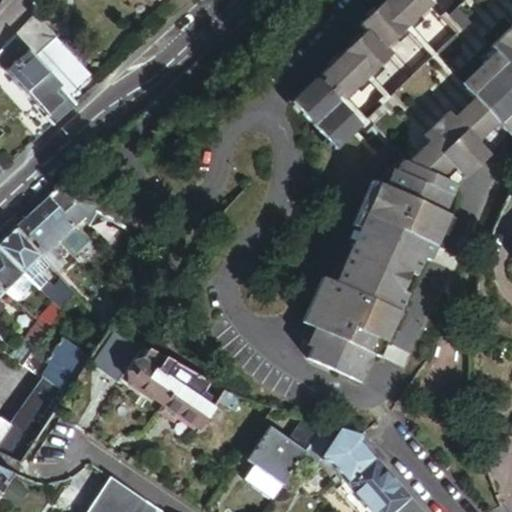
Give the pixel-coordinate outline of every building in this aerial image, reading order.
[(429,8),(421,0),(388,0),(359,28),(365,34),(321,76),(344,101),(388,59),(382,52),(429,8)] [(455,12),(447,20),(459,33),(467,25),(455,12)] [(58,41),(35,15),(0,52),(0,66),(4,71),(2,72),(24,96),(26,94),(47,118),(53,124),(60,117),(62,119),(76,106),(65,95),(86,76),(56,43),(58,41)] [(511,29),(489,51),(493,56),(482,66),(486,71),(464,92),(474,102),(496,126),(504,134),(511,126),(511,29)] [(478,62),(482,66),(493,56),(489,51),(478,62)] [(315,82),(291,105),(334,151),(358,129),(315,82)] [(474,146),(496,126),(474,102),(452,122),(446,116),(422,138),(426,142),(426,144),(428,145),(404,167),(437,182),(450,168),(462,181),(485,159),(474,146)] [(18,126),(0,140),(0,145),(14,162),(34,145),(18,126)] [(453,189),(437,182),(404,167),(401,165),(396,177),(390,174),(383,191),(377,188),(371,185),(352,229),(357,231),(350,248),(355,250),(344,274),(339,271),(332,287),(330,286),(321,282),(301,325),(306,327),(312,330),(300,358),(305,361),(358,384),(371,357),(376,359),(383,345),(396,316),(390,313),(415,258),(421,261),(427,263),(433,250),(447,220),(441,217),(453,189)] [(72,207),(75,205),(60,189),(49,199),(63,215),(72,207)] [(49,199),(32,215),(60,244),(76,229),(63,215),(49,199)] [(95,222),(101,209),(75,205),(72,207),(85,220),(92,227),(95,222)] [(72,207),(63,215),(76,229),(85,220),(72,207)] [(60,244),(32,215),(15,231),(41,258),(44,261),(60,244)] [(41,258),(15,231),(0,244),(0,254),(23,275),(31,267),(41,258)] [(60,244),(44,261),(57,274),(59,271),(58,264),(69,254),(60,244)] [(23,275),(0,254),(0,289),(5,294),(23,275)] [(31,267),(23,275),(32,284),(53,303),(67,285),(62,279),(54,289),(31,267)] [(15,302),(32,284),(23,275),(5,294),(15,302)] [(63,313),(77,294),(67,285),(53,303),(63,313)] [(125,312),(116,302),(103,322),(112,331),(125,312)] [(50,330),(63,313),(53,303),(44,316),(40,321),(39,322),(50,330)] [(39,346),(50,330),(39,322),(26,339),(37,348),(39,346)] [(116,383),(138,350),(112,332),(93,360),(89,365),(116,383)] [(23,367),(37,348),(26,339),(10,360),(22,369),(23,367)] [(89,365),(93,360),(68,341),(49,367),(53,369),(60,360),(82,375),(89,365)] [(37,348),(23,367),(36,377),(52,355),(39,346),(37,348)] [(208,393),(212,385),(150,352),(130,382),(141,390),(141,392),(153,401),(155,399),(168,408),(178,415),(200,431),(206,422),(218,404),(206,396),(208,393)] [(68,395),(82,375),(60,360),(53,369),(45,379),(68,395)] [(40,435),(68,395),(45,379),(17,418),(40,435)] [(482,441),(506,453),(511,441),(511,390),(506,399),(498,410),(490,425),(482,441)] [(219,404),(236,413),(242,401),(239,400),(226,392),(223,397),(220,401),(219,404)] [(206,396),(218,404),(219,404),(220,401),(208,393),(206,396)] [(168,408),(163,415),(173,422),(178,415),(168,408)] [(0,455),(20,464),(40,435),(17,418),(13,424),(19,428),(7,456),(0,453),(0,455)] [(0,420),(0,453),(7,456),(19,428),(13,424),(10,427),(0,420)] [(325,426),(306,420),(290,443),(306,454),(324,428),(325,426)] [(339,432),(324,428),(320,433),(332,441),(339,432)] [(300,463),(306,454),(290,443),(271,429),(248,461),(253,465),(284,486),(300,463)] [(362,442),(364,441),(339,432),(321,458),(334,467),(362,442)] [(306,454),(300,463),(312,471),(321,458),(332,441),(320,433),(306,454)] [(378,461),(362,442),(334,467),(345,478),(348,483),(350,485),(378,461)] [(396,511),(411,500),(378,461),(350,485),(372,511),(396,511)] [(284,486),(253,465),(247,473),(249,484),(273,501),(284,486)] [(334,467),(325,474),(335,486),(345,478),(334,467)] [(0,496),(13,475),(0,468),(0,496)] [(160,511),(112,479),(89,511),(160,511)] [(372,511),(350,485),(348,483),(340,489),(359,511),(372,511)] [(406,511),(415,505),(411,500),(396,511),(406,511)]
